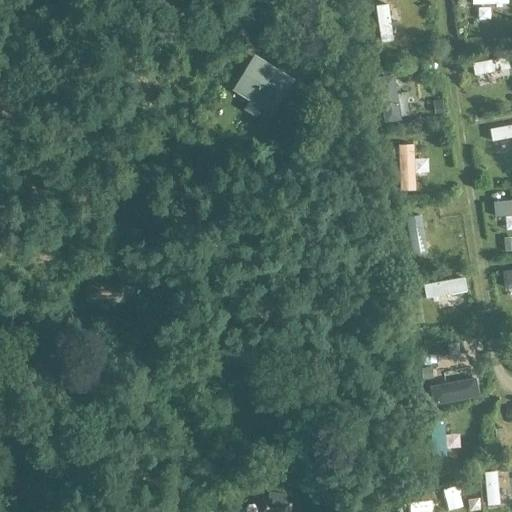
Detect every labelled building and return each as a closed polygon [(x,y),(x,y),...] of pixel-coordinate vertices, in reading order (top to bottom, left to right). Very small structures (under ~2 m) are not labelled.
[(389,6),(375,9),(381,47),(395,45),(389,6)] [(237,90),(272,112),(289,85),(255,63),(237,90)] [(492,64),(473,67),(474,80),(493,77),(492,64)] [(399,125),(392,80),(376,83),(383,128),(399,125)] [(511,128),(490,131),(492,146),(511,143),(511,128)] [(414,147),(399,147),(399,195),(415,195),(414,147)] [(511,201),(496,203),(497,222),(511,220),(511,201)] [(420,217),(405,219),(412,261),(426,259),(420,217)] [(463,282),(423,289),(425,305),(466,297),(463,282)] [(122,303),(122,290),(88,288),(88,302),(122,303)] [(471,383),(431,390),(434,407),(474,401),(471,383)] [(446,463),(444,424),(428,425),(430,463),(446,463)] [(488,509),(500,508),(497,473),(485,474),(488,509)] [(444,495),(447,511),(461,511),(463,511),(458,492),(444,495)] [(283,505),(285,499),(271,495),(269,501),(264,500),(261,511),(286,511),(288,506),(283,505)]
